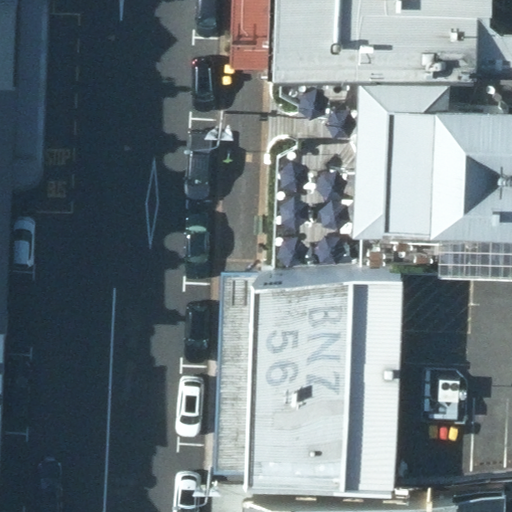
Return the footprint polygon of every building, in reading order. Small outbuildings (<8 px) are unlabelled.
[(287,0),(286,50),(501,58),(502,0),(287,0)] [(511,0),(502,0),(501,58),(511,58),(511,0)] [(457,72),(367,67),(360,227),(391,229),(391,220),(511,225),(511,105),(455,103),(457,72)] [(377,249),(274,245),(266,449),(369,453),(376,264),(377,249)] [(511,511),(511,466),(261,457),(259,511),(511,511)]
